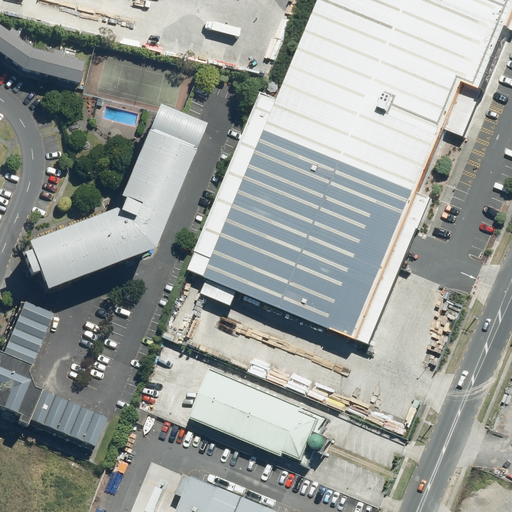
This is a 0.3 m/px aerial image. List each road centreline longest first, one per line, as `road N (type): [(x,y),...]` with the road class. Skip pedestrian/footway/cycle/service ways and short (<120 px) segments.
road 1 (secondary): [(415,511),(511,282)]
road 2 (residential): [(0,253),(33,154),(30,136),(0,97)]
